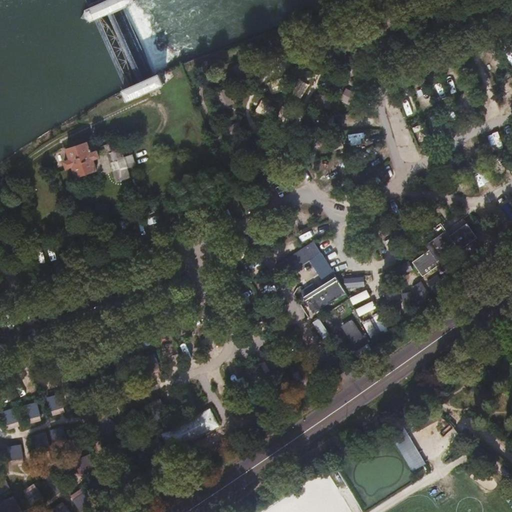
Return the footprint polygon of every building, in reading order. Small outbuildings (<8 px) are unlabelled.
[(103,0),(84,9),(78,18),(82,18),(89,20),(131,2),(131,1),(132,0),(103,0)] [(496,69),(503,66),(499,58),(492,61),(496,69)] [(159,73),(124,88),(122,89),(122,90),(126,100),(164,84),(159,73)] [(276,78),(268,83),(274,94),(282,89),(276,78)] [(224,108),(235,103),(227,88),(216,93),(224,108)] [(261,99),(255,110),(269,118),(276,108),(261,99)] [(72,166),(76,176),(97,170),(93,159),(99,157),(96,151),(91,152),(91,150),(95,148),(93,142),(88,143),(87,142),(66,149),(70,159),(64,161),(66,168),(72,166)] [(114,173),(117,182),(130,177),(127,169),(136,166),(132,156),(124,158),(121,149),(115,151),(112,144),(105,147),(114,173)] [(422,276),(477,237),(468,224),(445,239),(442,236),(437,239),(434,242),(436,246),(412,262),(422,276)] [(282,277),(309,260),(320,253),(313,241),(275,265),(282,277)] [(333,274),(320,253),(309,260),(322,281),(333,274)] [(358,273),(343,282),(361,317),(377,308),(358,273)] [(313,313),(345,292),(337,279),(305,300),(313,313)] [(363,337),(352,320),(343,326),(354,342),(363,337)] [(374,335),(386,328),(383,321),(371,328),(374,335)] [(372,352),(368,345),(357,352),(361,359),(372,352)] [(39,401),(29,401),(29,412),(40,411),(39,401)] [(173,447),(216,425),(208,410),(166,432),(173,447)] [(413,471),(426,463),(407,432),(394,440),(413,471)]
